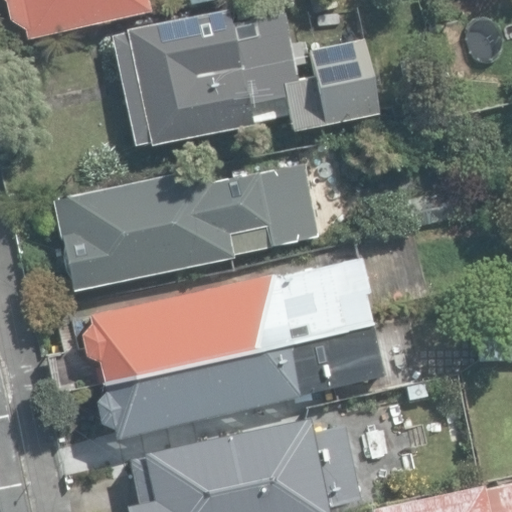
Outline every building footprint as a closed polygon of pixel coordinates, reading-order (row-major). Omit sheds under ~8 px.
[(23,27),(25,37),(150,9),(147,0),(5,0),(7,18),(23,27)] [(110,33),(134,144),(149,140),(150,143),(288,114),(291,129),(377,112),(363,40),(311,50),(317,77),(296,81),(292,64),(304,62),(300,39),(289,41),(287,29),(234,40),(227,8),(126,28),(126,31),(110,33)] [(52,200),(72,290),(319,235),(302,163),(216,183),(211,164),(52,200)] [(373,321),(359,259),(275,277),(274,271),(86,311),(88,321),(79,330),(84,354),(97,361),(102,382),(373,321)] [(511,320),(499,320),(500,359),(511,359),(511,320)] [(114,436),(384,374),(373,321),(102,382),(103,388),(93,400),(97,419),(111,424),(114,436)] [(41,355),(48,391),(87,384),(80,348),(41,355)] [(125,502),(126,511),(328,511),(326,504),(358,497),(342,424),(311,430),(308,416),(127,455),(137,499),(125,502)] [(511,511),(511,478),(369,508),(370,511),(511,511)]
